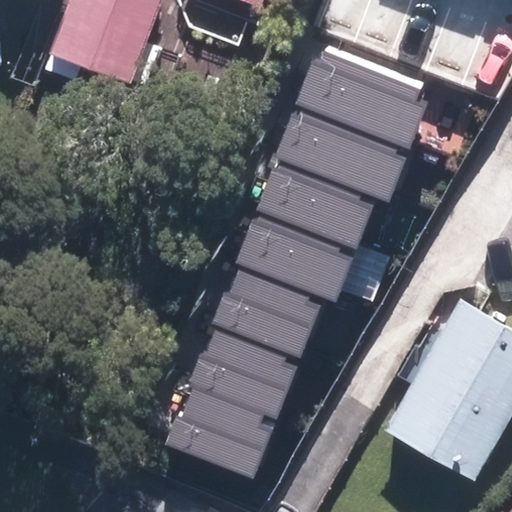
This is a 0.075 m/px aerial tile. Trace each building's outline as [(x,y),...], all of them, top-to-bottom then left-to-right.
[(75,0),(58,44),(139,75),(168,0),(75,0)] [(320,51),(296,113),(408,156),(410,156),(434,94),(320,51)] [(511,91),(511,77),(465,54),(446,91),(499,118),(511,91)] [(296,113),(276,167),(375,205),(388,209),(408,156),(296,113)] [(276,167),(256,217),(355,255),(356,255),(375,205),(276,167)] [(256,217),(237,268),(323,300),(336,305),(355,255),(256,217)] [(214,330),(300,363),(323,300),(237,268),(214,330)] [(399,419),(485,467),(511,419),(511,316),(470,292),(399,419)] [(214,330),(192,389),(276,421),(277,421),(300,363),(214,330)] [(276,421),(192,389),(169,447),(254,479),(276,421)]
